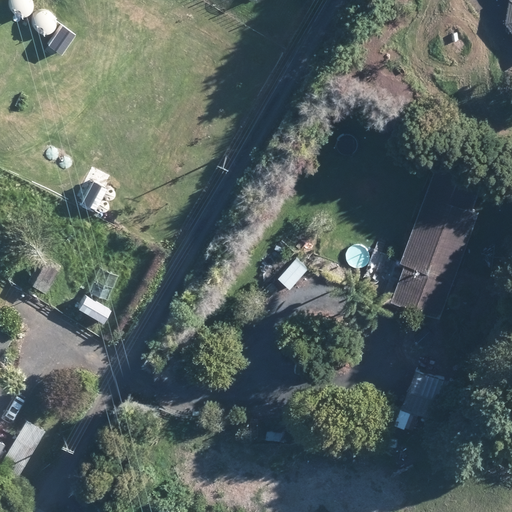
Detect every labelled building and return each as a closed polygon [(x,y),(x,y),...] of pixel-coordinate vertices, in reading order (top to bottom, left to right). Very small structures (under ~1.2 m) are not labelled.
[(511,0),(506,0),(503,21),(511,33),(511,0)] [(435,317),(475,212),(468,209),(479,181),(432,163),(396,259),(380,302),(391,305),(393,300),(435,317)] [(292,258),(275,277),(288,288),(305,270),(292,258)] [(111,308),(89,294),(80,308),(102,322),(111,308)] [(433,432),(450,384),(413,370),(396,418),(433,432)] [(0,478),(6,483),(38,428),(19,418),(4,443),(1,441),(0,442),(0,478)] [(267,465),(276,464),(276,454),(267,455),(267,465)]
